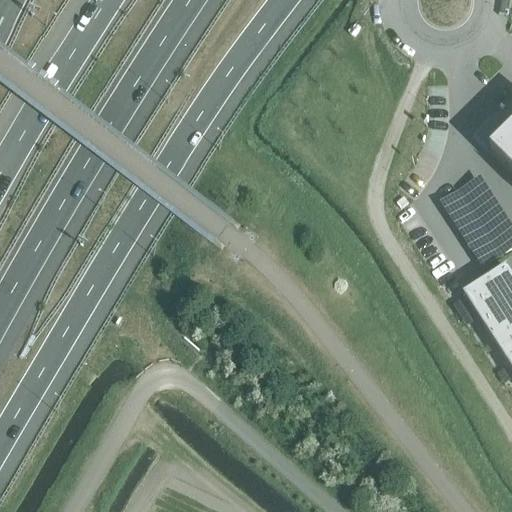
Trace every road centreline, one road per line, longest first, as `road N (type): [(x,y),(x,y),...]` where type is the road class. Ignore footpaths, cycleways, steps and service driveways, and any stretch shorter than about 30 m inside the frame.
road 1 (unclassified): [(459,511),(254,257),(0,62)]
road 2 (motorway): [(0,444),(167,165),(285,0)]
road 3 (track): [(511,433),(377,217),(379,174),(428,48)]
road 4 (unclassified): [(73,511),(146,385),(167,378),(187,382),(339,511)]
road 5 (motorway): [(0,314),(192,0)]
road 6 (motorway): [(109,0),(0,176)]
